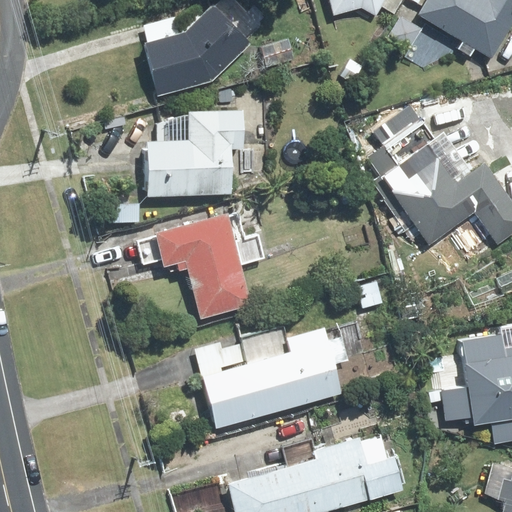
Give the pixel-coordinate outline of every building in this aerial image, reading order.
[(153,96),(210,81),(263,26),(235,0),(206,0),(178,30),(174,31),(170,16),(134,26),(153,96)] [(322,0),(327,16),(360,8),(388,23),(401,0),(322,0)] [(511,0),(417,0),(410,14),(489,59),(511,19),(511,0)] [(286,38),(257,45),(263,68),(292,61),(286,38)] [(139,136),(139,196),(225,196),(225,147),(238,147),(238,107),(180,107),(180,136),(139,136)] [(511,194),(464,131),(382,192),(422,246),(467,213),(493,248),(511,233),(511,194)] [(222,209),(143,232),(154,270),(177,263),(194,321),(250,306),(222,209)] [(376,280),(354,284),(358,308),(380,304),(376,280)] [(190,360),(210,430),(340,393),(321,324),(190,360)] [(511,324),(451,335),(459,382),(436,386),(442,422),(465,418),(467,426),(485,423),(489,444),(511,439),(511,324)] [(216,479),(225,511),(325,511),(402,491),(385,431),(216,479)] [(498,500),(495,511),(511,511),(511,465),(490,461),(481,496),(498,500)]
